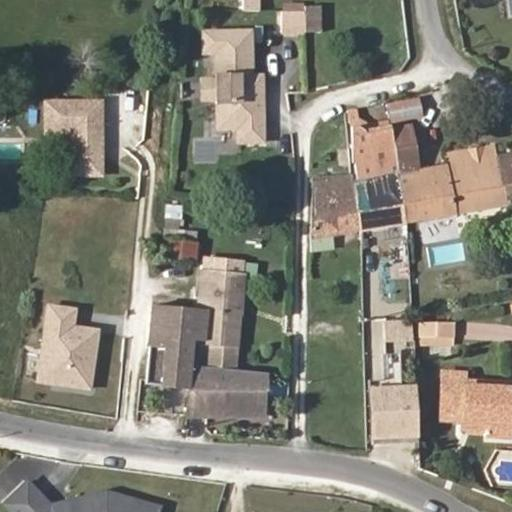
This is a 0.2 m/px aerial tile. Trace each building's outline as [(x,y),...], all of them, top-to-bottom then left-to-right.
[(492,39),(488,0),(453,0),(456,35),(459,42),(492,39)] [(322,28),(321,6),(303,7),(304,12),(304,31),(304,33),(322,32),(322,28)] [(264,142),(262,88),(247,89),(247,82),(252,82),(252,76),(251,31),(202,32),(203,54),(215,54),(216,80),(216,100),(217,129),(237,129),(238,143),(264,142)] [(282,90),(305,90),(305,60),(283,60),(282,90)] [(262,88),(262,76),(252,76),(252,82),(247,82),(247,89),(262,88)] [(216,100),(216,80),(201,80),(201,100),(216,100)] [(422,117),(419,97),(387,103),(390,123),(422,117)] [(101,174),(101,102),(45,102),(45,133),(70,133),(71,174),(101,174)] [(405,223),(398,174),(392,143),(389,130),(387,119),(368,123),(358,119),(357,110),(347,111),(348,121),(350,127),(352,162),(353,166),(356,177),(351,177),(361,231),(370,229),(399,224),(405,223)] [(341,138),(339,123),(319,127),(321,142),(341,138)] [(511,152),(497,154),(494,143),(445,152),(447,163),(421,168),(418,169),(410,127),(389,130),(392,143),(398,174),(405,223),(457,213),(507,205),(511,203),(511,152)] [(350,164),(348,148),(338,149),(340,165),(350,164)] [(361,231),(351,177),(312,180),(310,239),(310,251),(310,252),(334,249),(332,237),(361,231)] [(178,228),(182,206),(165,203),(160,233),(195,239),(196,231),(178,228)] [(402,245),(399,224),(370,229),(373,250),(402,245)] [(196,262),(199,242),(165,238),(163,257),(196,262)] [(233,366),(243,276),(241,276),(243,262),(204,259),(202,272),(201,272),(198,307),(208,310),(204,341),(202,364),(233,367),(233,366)] [(77,309),(44,305),(34,384),(91,391),(99,330),(74,327),(77,309)] [(263,416),(267,370),(233,366),(233,367),(202,364),(190,363),(194,339),(204,341),(208,310),(153,305),(145,383),(187,387),(186,415),(263,416)] [(397,347),(410,347),(410,321),(367,320),(366,383),(397,384),(397,347)] [(453,338),(454,322),(419,322),(419,337),(453,338)] [(453,346),(453,338),(419,337),(419,345),(453,346)] [(190,363),(202,364),(204,341),(194,339),(190,363)] [(511,385),(510,390),(466,388),(466,383),(467,373),(441,372),(439,420),(459,421),(485,423),(485,432),(484,436),(511,438),(511,431),(511,385)] [(364,442),(414,443),(414,388),(364,387),(364,442)] [(485,432),(485,423),(459,421),(459,430),(485,432)] [(157,511),(159,508),(106,492),(63,502),(62,508),(54,510),(50,506),(27,482),(3,504),(10,511),(157,511)]
